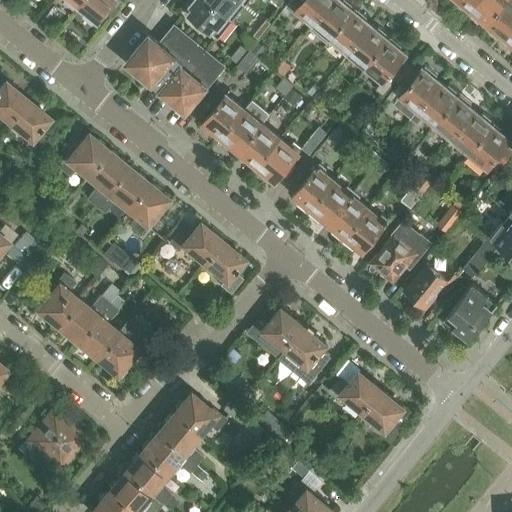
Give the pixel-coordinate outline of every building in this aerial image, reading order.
[(81,0),(78,4),(99,21),(106,13),(111,17),(124,1),(123,0),(81,0)] [(219,38),(233,21),(206,0),(195,0),(191,5),(194,7),(188,14),(219,38)] [(206,0),(233,21),(247,4),(241,0),(206,0)] [(315,24),(334,0),(291,0),(278,16),(285,23),(297,9),(315,24)] [(343,0),(334,0),(315,24),(332,38),(357,7),(348,0),(343,0)] [(454,0),(462,6),(465,5),(471,9),(478,0),(454,0)] [(478,0),(471,9),(476,13),(475,17),(486,26),(507,0),(478,0)] [(511,0),(507,0),(486,26),(496,34),(500,33),(505,37),(511,28),(511,0)] [(369,17),(357,7),(332,38),(349,52),(372,24),(367,19),(369,17)] [(150,34),(129,59),(130,66),(162,92),(201,45),(175,24),(160,43),(150,34)] [(378,29),(372,24),(349,52),(366,65),(391,35),(380,26),(378,29)] [(391,35),(366,65),(382,79),(375,87),(383,93),(395,79),(397,81),(410,65),(402,58),(407,53),(401,48),(403,45),(391,35)] [(267,49),(257,41),(252,48),(261,56),(267,49)] [(187,112),(217,76),(226,65),(201,45),(162,92),(187,112)] [(239,64),(249,51),(241,45),(231,58),(239,64)] [(247,74),(261,57),(251,48),(249,51),(239,64),(237,66),(247,74)] [(292,66),(285,60),(277,70),(284,76),(292,66)] [(412,117),(442,81),(436,77),(438,74),(427,64),(420,73),(410,65),(397,81),(407,88),(395,103),(412,117)] [(0,112),(9,120),(27,98),(5,80),(0,86),(0,112)] [(436,123),(461,93),(449,83),(447,85),(442,81),(412,117),(420,122),(426,115),(436,123)] [(211,132),(220,139),(246,107),(228,93),(205,122),(212,127),(211,132)] [(473,103),(461,93),(436,123),(453,137),(477,110),(471,105),(473,103)] [(38,130),(49,117),(27,98),(9,120),(31,138),(27,143),(36,150),(47,137),(38,130)] [(246,107),(220,139),(232,149),(236,147),(240,151),(264,122),(246,107)] [(483,115),(477,110),(453,137),(471,152),(496,121),(485,112),(483,115)] [(511,148),(508,145),(511,139),(511,138),(506,134),(508,132),(496,121),(471,152),(497,173),(502,167),(511,154),(511,148)] [(264,122),(240,151),(246,155),(245,160),(256,168),(282,136),(264,122)] [(339,126),(325,143),(335,151),(349,134),(339,126)] [(74,164),(86,174),(107,148),(105,147),(105,144),(99,139),(97,140),(88,133),(81,141),(80,140),(59,165),(67,172),(74,164)] [(314,133),(306,144),(313,150),(321,139),(314,133)] [(282,136),(256,168),(266,177),(271,176),(277,181),(301,152),(282,136)] [(400,166),(411,153),(406,149),(402,154),(391,145),(384,154),(400,166)] [(107,191),(128,165),(118,158),(118,155),(113,150),(110,151),(107,148),(86,174),(104,189),(107,191)] [(368,160),(374,166),(380,159),(373,154),(368,160)] [(381,171),(386,165),(389,162),(382,156),(380,159),(374,166),(381,171)] [(299,203),(308,211),(335,178),(325,170),(328,167),(321,161),(294,193),(300,198),(299,203)] [(127,208),(148,182),(146,180),(145,177),(140,173),(137,173),(128,165),(107,191),(115,198),(127,208)] [(426,192),(433,183),(423,175),(415,184),(416,184),(426,192)] [(335,178),(308,211),(319,220),(323,218),(328,222),(355,189),(349,184),(346,187),(335,178)] [(150,184),(148,182),(127,208),(139,218),(133,226),(141,233),(162,208),(161,206),(168,198),(159,191),(159,188),(153,184),(150,184)] [(413,208),(426,192),(416,184),(403,200),(413,208)] [(96,204),(107,191),(104,189),(100,194),(94,189),(88,197),(96,204)] [(355,189),(328,222),(334,226),(332,231),(342,239),(369,206),(359,198),(362,195),(355,189)] [(104,211),(111,203),(115,198),(107,191),(96,204),(104,211)] [(454,204),(438,224),(447,231),(462,211),(454,204)] [(369,206),(342,239),(354,249),(359,247),(363,251),(391,217),(383,211),(380,215),(369,206)] [(511,213),(510,212),(490,237),(500,244),(492,253),(511,269),(511,213)] [(181,219),(170,234),(174,237),(181,229),(189,235),(193,230),(181,219)] [(221,239),(200,222),(193,230),(189,235),(181,229),(174,237),(170,242),(172,244),(176,239),(203,261),(221,239)] [(0,234),(0,252),(16,233),(7,226),(0,235),(0,234)] [(27,268),(42,250),(24,234),(7,254),(21,266),(22,265),(27,268)] [(395,235),(373,262),(375,264),(376,268),(380,271),(384,271),(386,273),(389,270),(396,276),(416,252),(395,235)] [(474,275),(492,253),(500,244),(490,237),(490,236),(465,267),(474,275)] [(244,258),(221,239),(203,261),(232,285),(228,289),(231,291),(242,278),(233,271),(244,258)] [(113,262),(126,272),(132,271),(139,262),(123,249),(113,262)] [(94,252),(83,267),(95,276),(106,262),(94,252)] [(429,262),(406,289),(407,291),(408,294),(415,299),(419,300),(426,306),(438,292),(443,296),(459,275),(447,265),(441,272),(429,262)] [(54,322),(57,324),(77,298),(65,288),(72,280),(64,273),(43,298),(44,299),(37,308),(46,315),(46,318),(51,322),(54,322)] [(102,310),(114,295),(118,289),(110,283),(101,295),(94,303),(102,310)] [(473,283),(449,313),(459,321),(453,328),(469,340),(499,303),(473,283)] [(110,317),(117,308),(116,307),(122,301),(114,295),(102,310),(110,317)] [(77,298),(57,324),(59,326),(60,329),(65,333),(68,333),(76,340),(98,314),(77,298)] [(259,326),(286,348),(304,326),(282,308),(273,319),(272,318),(270,320),(263,314),(252,328),(256,330),(259,326)] [(98,314),(76,340),(86,348),(87,351),(92,355),(95,355),(97,357),(119,332),(98,314)] [(125,366),(146,340),(126,324),(119,332),(97,357),(100,359),(100,362),(105,366),(108,366),(117,373),(124,365),(125,366)] [(327,344),(304,326),(286,348),(313,369),(309,374),(313,377),(324,364),(317,358),(319,356),(317,355),(327,344)] [(336,388),(364,411),(382,389),(360,371),(350,382),(349,381),(347,383),(341,377),(330,391),(332,393),(336,388)] [(404,407),(382,389),(364,411),(392,434),(388,438),(390,440),(401,427),(395,421),(397,419),(395,418),(404,407)] [(176,410),(174,412),(200,433),(210,421),(218,428),(225,419),(200,398),(199,400),(191,392),(183,401),(181,401),(176,407),(176,410)] [(228,402),(222,408),(245,428),(250,421),(237,410),(228,402)] [(78,445),(86,436),(77,428),(79,426),(67,416),(65,418),(55,410),(50,417),(47,414),(43,418),(45,419),(37,430),(35,428),(32,432),(35,435),(30,441),(61,467),(69,457),(72,456),(78,448),(78,445)] [(200,433),(174,412),(172,415),(169,415),(165,420),(165,423),(158,432),(183,453),(185,451),(200,433)] [(183,453),(158,432),(150,441),(147,442),(142,447),(142,450),(141,452),(167,473),(181,456),(183,453)] [(204,457),(194,449),(189,454),(185,451),(183,453),(197,465),(204,457)] [(167,473),(141,452),(139,454),(137,454),(132,459),(132,462),(124,471),(150,492),(152,490),(167,473)] [(190,473),(197,465),(183,453),(181,456),(185,459),(181,465),(190,473)] [(150,492),(124,471),(117,481),(114,481),(109,486),(110,489),(107,492),(132,511),(133,511),(148,495),(150,492)] [(302,495),(292,508),(296,511),(331,511),(333,509),(325,502),(326,501),(301,480),(294,489),(302,495)] [(164,504),(171,496),(161,488),(157,494),(152,490),(150,492),(164,504)] [(132,511),(107,492),(106,494),(103,494),(98,500),(99,502),(92,511),(93,511),(132,511)] [(241,492),(237,497),(249,507),(255,500),(246,493),(245,494),(241,492)]
